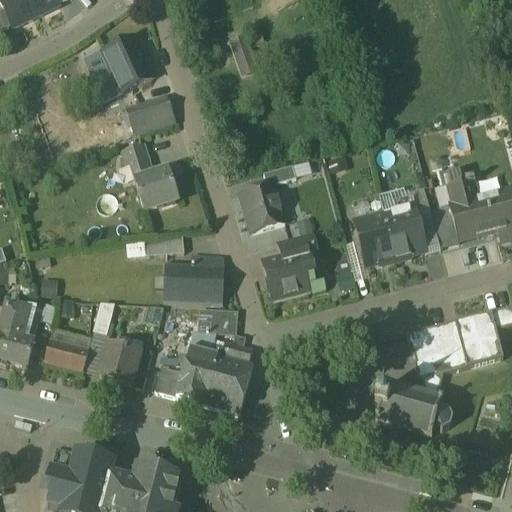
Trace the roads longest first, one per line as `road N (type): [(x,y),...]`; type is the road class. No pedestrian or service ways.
road 1 (unclassified): [(156,0),(259,334)]
road 2 (tertiary): [(0,400),(285,472)]
road 3 (residential): [(511,271),(259,334)]
road 4 (unclassified): [(0,73),(123,0)]
road 5 (unclassified): [(259,334),(288,440),(285,472)]
